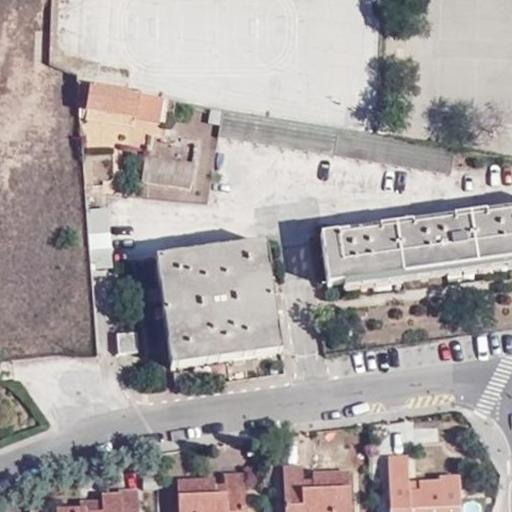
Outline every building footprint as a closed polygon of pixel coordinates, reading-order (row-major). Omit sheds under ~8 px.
[(333,0),(337,128),(376,127),(372,0),(333,0)] [(154,120),(158,99),(76,84),(78,108),(85,111),(102,114),(132,118),(154,120)] [(450,177),(456,150),(378,136),(221,110),(216,138),(450,177)] [(102,114),(85,111),(83,121),(130,129),(132,118),(102,114)] [(191,166),(143,157),(139,182),(187,190),(191,166)] [(110,264),(106,206),(86,208),(90,267),(110,264)] [(511,210),(468,216),(475,266),(511,260),(511,210)] [(468,216),(393,227),(401,276),(475,266),(468,216)] [(327,287),(341,285),(401,276),(393,227),(320,238),(327,287)] [(279,354),(273,313),(270,296),(277,295),(275,283),(269,284),(263,244),(154,258),(162,306),(153,307),(154,317),(163,316),(171,368),(279,354)] [(511,260),(475,266),(477,273),(511,267),(511,260)] [(401,276),(402,284),(477,273),(475,266),(401,276)] [(401,276),(341,285),(342,292),(402,284),(401,276)] [(270,296),(273,313),(283,311),(281,294),(277,295),(270,296)] [(115,334),(117,353),(137,351),(135,333),(115,334)] [(408,491),(407,482),(407,456),(388,456),(390,511),(457,511),(457,476),(439,477),(438,481),(417,482),(417,490),(408,491)] [(155,465),(142,465),(143,489),(155,489),(155,465)] [(349,511),(348,471),(311,473),(311,479),(312,490),(303,490),(303,479),(303,467),(281,468),(283,511),(349,511)] [(244,511),(243,474),(223,474),(223,485),(215,485),(214,480),(176,482),(177,511),(244,511)] [(312,490),(311,479),(303,479),(303,490),(312,490)] [(417,482),(407,482),(408,491),(417,490),(417,482)] [(137,511),(136,491),(118,491),(118,495),(100,496),(101,500),(100,511),(86,511),(85,509),(79,509),(55,510),(55,511),(137,511)] [(100,511),(101,500),(79,500),(79,509),(85,509),(86,511),(100,511)]
